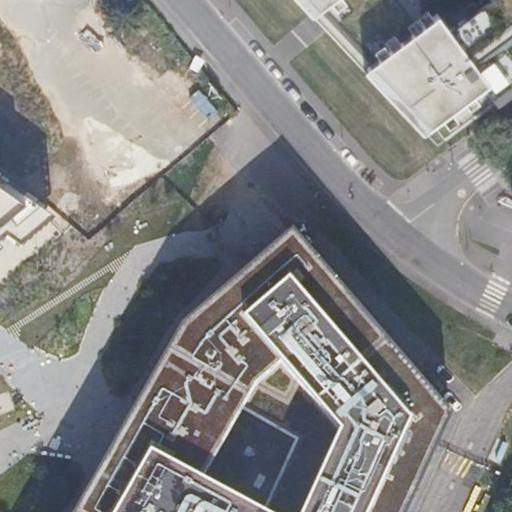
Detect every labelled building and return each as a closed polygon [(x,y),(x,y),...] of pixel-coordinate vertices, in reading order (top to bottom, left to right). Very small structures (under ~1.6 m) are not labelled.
[(511,0),(314,0),(420,147),(511,76),(511,0)] [(150,70),(177,33),(154,16),(127,53),(150,70)] [(138,235),(268,194),(255,154),(198,81),(174,100),(180,116),(171,123),(197,155),(200,167),(135,187),(125,195),(138,235)] [(0,185),(0,247),(6,243),(15,249),(49,221),(0,185)] [(54,225),(49,221),(15,249),(20,253),(54,225)] [(289,233),(180,327),(73,511),(402,511),(447,416),(289,233)]
